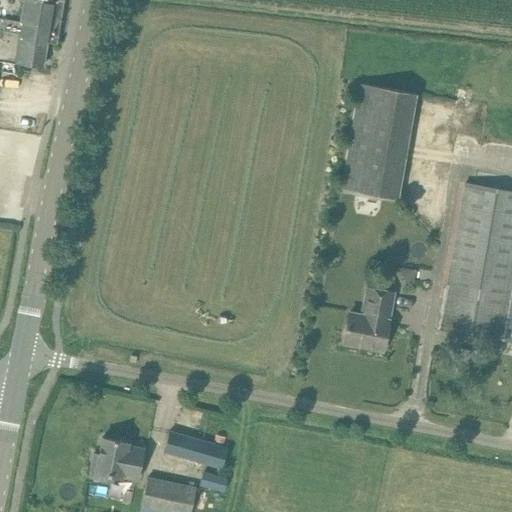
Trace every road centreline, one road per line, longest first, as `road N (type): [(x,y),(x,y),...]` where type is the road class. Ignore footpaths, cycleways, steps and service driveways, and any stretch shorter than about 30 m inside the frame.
road 1 (unclassified): [(511,445),(20,354)]
road 2 (unclassified): [(20,354),(93,0)]
